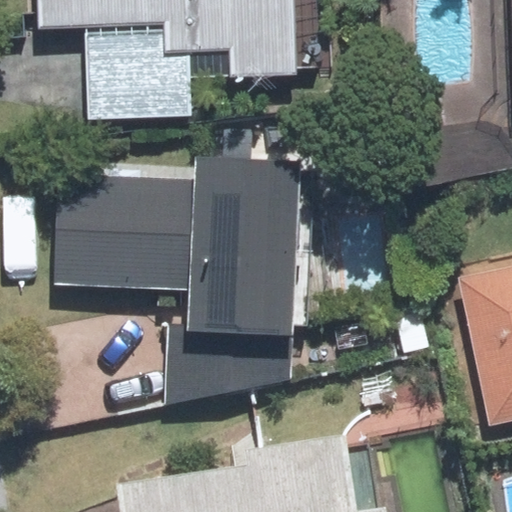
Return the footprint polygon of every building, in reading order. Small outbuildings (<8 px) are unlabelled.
[(36,0),(37,26),(163,23),(164,55),(230,53),(231,82),(278,81),(275,0),(36,0)] [(275,383),(284,185),(187,181),(187,192),(69,187),(65,286),(182,292),(178,379),(275,383)] [(34,196),(0,196),(0,270),(36,270),(34,196)] [(511,276),(454,288),(484,433),(511,427),(511,276)] [(331,511),(327,476),(110,506),(111,511),(331,511)]
